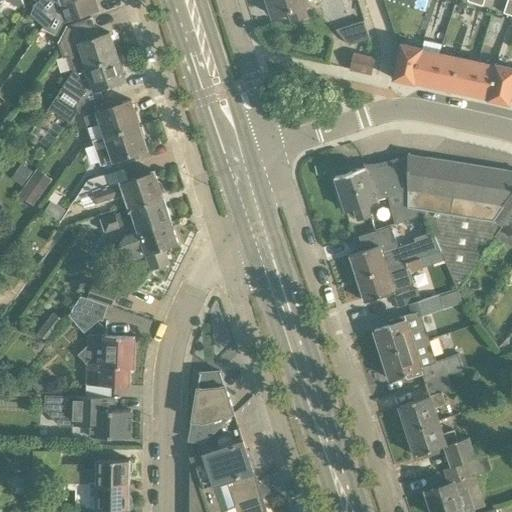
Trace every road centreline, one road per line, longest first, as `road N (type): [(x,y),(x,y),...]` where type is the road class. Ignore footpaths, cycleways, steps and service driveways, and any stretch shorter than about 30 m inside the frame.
road 1 (residential): [(273,145),(393,511)]
road 2 (tertiary): [(350,511),(261,236)]
road 3 (residential): [(161,511),(165,377),(188,298),(223,249)]
road 4 (residential): [(223,249),(309,511)]
road 5 (residential): [(138,0),(223,249)]
road 6 (residential): [(511,133),(393,110),(273,145)]
road 7 (tertiary): [(234,157),(183,0)]
road 8 (residential): [(226,0),(273,145)]
